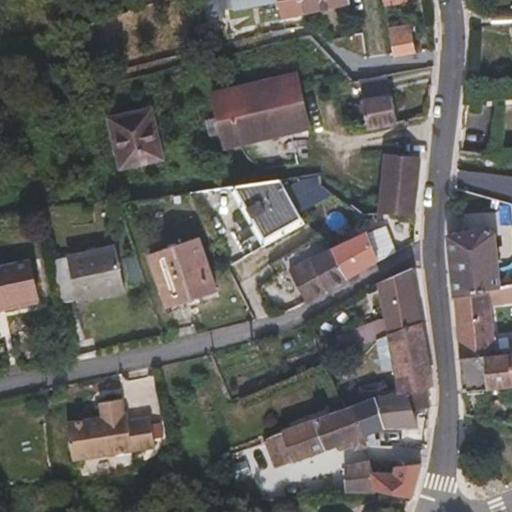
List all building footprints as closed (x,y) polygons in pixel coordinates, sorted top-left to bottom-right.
[(302,0),(218,0),(222,18),(257,10),(255,2),(262,0),(278,0),(283,19),(306,14),(302,0)] [(351,4),(349,0),(302,0),(306,14),(351,4)] [(415,52),(410,25),(389,29),(394,55),(415,52)] [(309,129),(296,76),(213,95),(225,148),(309,129)] [(391,95),(388,76),(357,81),(361,101),(391,95)] [(396,123),(391,95),(361,101),(366,129),(396,123)] [(163,159),(152,110),(110,119),(121,168),(163,159)] [(414,215),(422,158),(386,155),(379,215),(414,215)] [(292,202),(322,185),(320,174),(279,180),(292,202)] [(292,202),(279,180),(234,187),(268,245),(305,224),(292,202)] [(499,286),(494,235),(488,229),(450,236),(456,289),(494,286),(499,286)] [(378,263),(366,232),(333,249),(318,237),(269,265),(276,279),(293,269),(311,300),(378,263)] [(216,290),(199,239),(150,255),(166,306),(216,290)] [(124,290),(115,248),(54,261),(62,303),(124,290)] [(0,309),(38,301),(30,262),(0,268),(0,309)] [(421,322),(411,267),(378,283),(389,335),(421,322)] [(511,305),(511,284),(499,286),(494,286),(496,306),(511,305)] [(496,306),(494,286),(456,289),(461,358),(502,355),(500,335),(496,306)] [(384,337),(378,320),(346,334),(353,350),(377,339),(384,337)] [(429,369),(421,322),(389,335),(390,341),(394,362),(397,376),(429,369)] [(511,354),(511,333),(500,335),(502,355),(511,354)] [(390,341),(389,335),(384,337),(377,339),(378,345),(390,341)] [(394,362),(390,341),(378,345),(383,366),(394,362)] [(511,386),(511,354),(502,355),(461,358),(465,391),(511,386)] [(432,386),(429,369),(397,376),(399,389),(428,386),(432,386)] [(387,393),(385,380),(356,388),(359,402),(387,393)] [(411,410),(431,405),(428,386),(399,389),(387,393),(359,402),(354,404),(364,436),(387,427),(407,427),(403,445),(423,449),(428,426),(417,426),(411,410)] [(155,441),(150,411),(128,414),(126,407),(123,408),(121,392),(99,396),(102,413),(90,415),(90,413),(67,416),(73,454),(155,441)] [(364,436),(354,404),(280,432),(291,457),(292,459),(340,444),(341,449),(356,444),(356,447),(366,444),(364,436)] [(291,457),(280,432),(262,439),(273,464),(291,457)] [(373,471),(370,460),(345,465),(345,490),(376,491),(377,487),(373,471)] [(412,495),(421,461),(395,465),(393,473),(373,471),(377,487),(412,495)]
